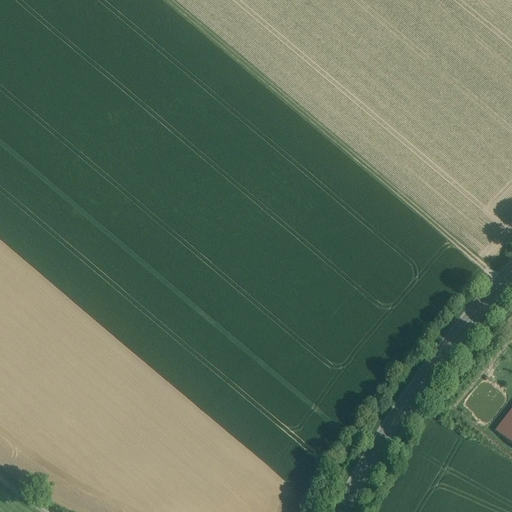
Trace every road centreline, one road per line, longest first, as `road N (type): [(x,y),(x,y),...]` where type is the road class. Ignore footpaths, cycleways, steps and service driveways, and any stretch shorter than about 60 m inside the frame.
road 1 (track): [(501,281),(171,0)]
road 2 (primary): [(511,270),(391,424),(343,511)]
